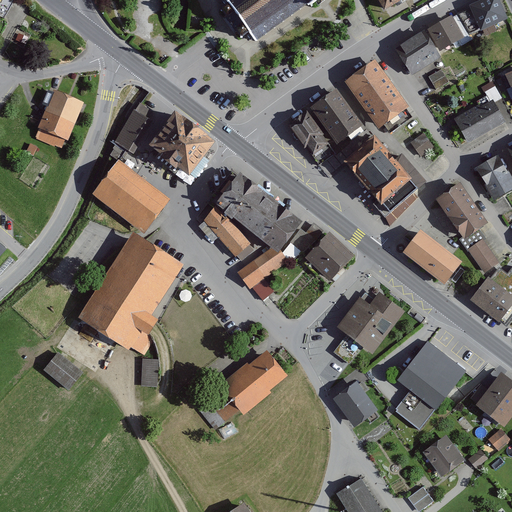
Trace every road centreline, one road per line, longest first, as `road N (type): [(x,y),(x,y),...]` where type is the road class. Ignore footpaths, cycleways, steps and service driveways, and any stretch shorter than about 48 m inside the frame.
road 1 (residential): [(30,262),(83,174),(125,56)]
road 2 (track): [(181,511),(109,379),(73,353)]
road 3 (residential): [(290,334),(257,314),(178,220),(189,200)]
road 4 (residential): [(233,142),(377,37)]
road 5 (secondary): [(233,142),(372,251)]
road 6 (secondary): [(372,251),(511,357)]
road 7 (residential): [(377,37),(463,164)]
road 8 (residential): [(189,200),(132,151),(171,93)]
road 9 (residential): [(372,251),(463,164)]
road 10 (residential): [(119,52),(51,72),(0,65)]
road 11 (residential): [(346,441),(290,334)]
